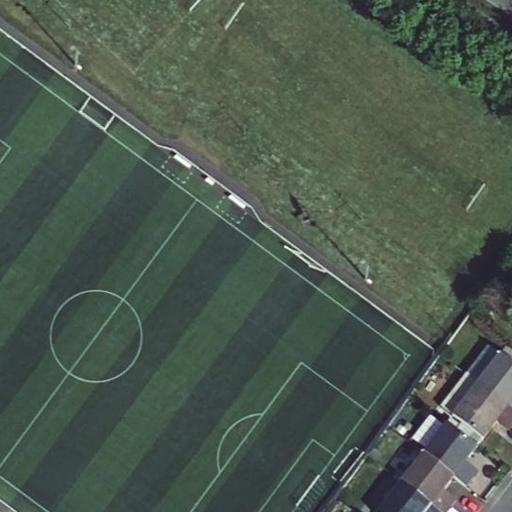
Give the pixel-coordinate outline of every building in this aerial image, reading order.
[(371,194),(421,229),(437,207),(386,172),(371,194)] [(511,364),(495,351),(473,380),(511,410),(511,364)] [(472,379),(455,401),(467,410),(461,418),(472,426),(491,441),(502,427),(511,434),(511,410),(473,380),(472,379)] [(467,410),(455,401),(448,409),(461,418),(467,410)] [(491,441),(472,426),(463,438),(482,453),(491,441)] [(463,438),(452,430),(429,460),(459,483),(474,494),(485,479),(471,467),(482,453),(463,438)] [(459,483),(429,460),(407,489),(437,511),(461,511),(464,508),(449,496),(459,483)] [(437,511),(407,489),(390,511),(437,511)]
